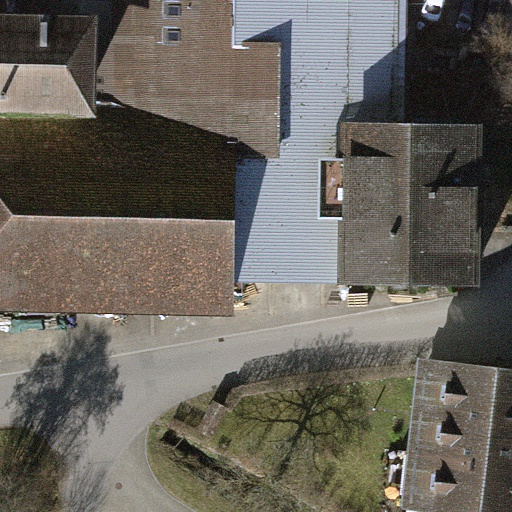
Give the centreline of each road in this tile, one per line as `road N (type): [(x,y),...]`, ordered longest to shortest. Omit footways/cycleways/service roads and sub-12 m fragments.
road 1 (unclassified): [(511,332),(322,344),(100,381)]
road 2 (unclassified): [(78,511),(100,381)]
